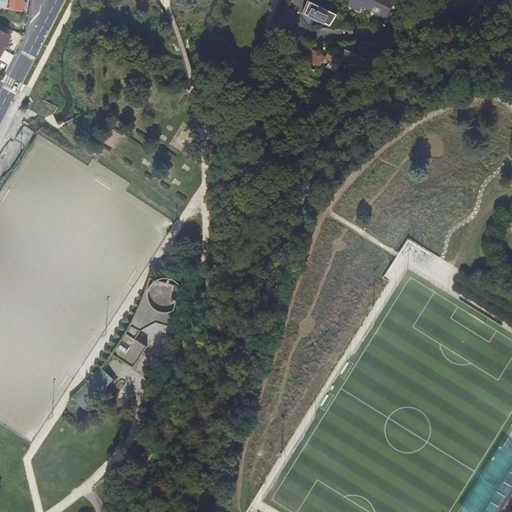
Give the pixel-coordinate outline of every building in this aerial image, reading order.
[(0,0),(0,6),(5,9),(21,11),(23,0),(0,0)] [(352,0),(349,6),(360,11),(362,6),(365,8),(368,0),(352,0)] [(385,0),(368,0),(365,8),(386,18),(389,14),(394,4),(385,0)] [(337,16),(309,2),(303,19),(310,28),(314,20),(330,27),(337,16)] [(330,27),(329,30),(339,29),(345,18),(338,14),(337,16),(330,27)] [(462,34),(473,40),(477,32),(466,26),(462,34)] [(0,53),(9,37),(0,31),(0,53)] [(351,69),(359,49),(354,48),(352,54),(347,52),(341,65),(351,69)] [(184,150),(198,129),(185,121),(171,142),(184,150)] [(137,312),(112,354),(134,367),(147,347),(136,339),(141,330),(156,322),(170,326),(181,286),(177,281),(174,279),(168,277),(164,277),(158,280),(150,277),(146,291),(137,312)] [(113,380),(102,369),(74,399),(85,409),(113,380)] [(72,404),(67,409),(78,421),(83,416),(72,404)] [(504,480),(495,493),(504,498),(511,485),(504,480)] [(491,501),(483,511),(494,511),(499,506),(491,501)]
